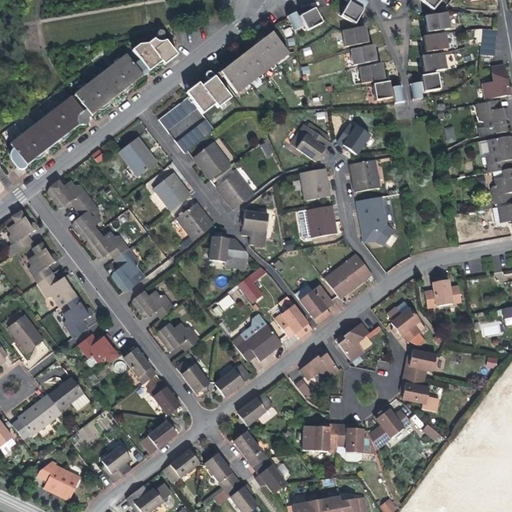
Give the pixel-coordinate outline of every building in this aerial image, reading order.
[(359,15),(363,9),(349,0),(340,15),(354,23),(359,15)] [(360,0),(349,0),(363,9),(366,3),(360,0)] [(439,0),(420,0),(426,4),(432,10),(439,0)] [(301,16),(306,25),(308,30),(322,23),(315,9),(309,12),(301,16)] [(306,25),(301,16),(298,17),(296,12),(287,16),(294,31),(306,25)] [(447,12),(424,16),(426,26),(427,32),(450,28),(447,12)] [(364,27),(341,31),(344,47),(367,43),(366,35),(364,27)] [(496,30),(481,29),(480,55),(494,56),(496,30)] [(237,94),(289,54),(272,32),(259,42),(246,52),(233,62),(221,73),(237,94)] [(448,49),(445,33),(423,37),(424,46),(425,52),(448,49)] [(160,38),(158,36),(149,44),(163,61),(165,65),(171,60),(177,55),(164,37),(162,38),(160,38)] [(140,45),(133,50),(149,71),(155,67),(163,61),(149,44),(140,45)] [(372,46),(350,50),(353,65),(375,61),(373,53),(372,46)] [(144,76),(149,71),(133,50),(127,55),(144,76)] [(446,69),(443,53),(421,57),(422,65),(424,73),(446,69)] [(144,76),(127,55),(104,73),(73,96),(90,118),(93,115),(98,111),(104,106),(111,101),(119,95),(130,86),(144,76)] [(381,64),(358,68),(361,84),(384,80),(382,69),(381,64)] [(485,99),(509,96),(507,88),(506,82),(504,65),(491,67),(493,82),(482,84),(485,99)] [(421,80),(422,82),(423,92),(439,89),(436,74),(421,77),(421,80)] [(208,82),(202,87),(215,104),(218,108),(230,98),(214,77),(208,82)] [(391,98),(389,88),(389,85),(388,82),(372,85),(375,101),(391,98)] [(421,92),(423,92),(422,82),(410,84),(412,100),(422,98),(421,92)] [(187,93),(189,96),(198,107),(203,114),(215,104),(202,87),(199,83),(193,88),(187,93)] [(389,88),(391,98),(394,97),(395,103),(403,102),(401,86),(389,88)] [(90,118),(73,96),(41,121),(11,144),(15,150),(27,166),(35,159),(47,150),(55,144),(63,138),(71,132),(79,126),(85,121),(90,118)] [(198,107),(189,96),(173,109),(159,120),(168,131),(198,107)] [(495,110),(502,109),(500,100),(493,102),(495,110)] [(503,117),(502,109),(495,110),(493,102),(476,105),(479,121),(484,123),(485,129),(494,127),(495,134),(506,132),(504,123),(503,117)] [(185,153),(215,130),(206,118),(177,141),(185,153)] [(348,149),(356,155),(370,136),(355,126),(354,128),(349,124),(336,141),(348,149)] [(290,145),(296,149),(306,134),(308,135),(311,130),(304,125),(290,145)] [(445,128),(447,142),(456,141),(453,126),(445,128)] [(306,134),(296,149),(315,162),(322,153),(326,148),(329,142),(311,130),(308,135),(306,134)] [(511,159),(511,150),(509,151),(507,136),(496,138),(497,146),(488,147),(489,155),(485,155),(488,173),(501,171),(505,170),(504,161),(511,159)] [(137,177),(157,162),(146,149),(137,137),(118,152),(137,177)] [(486,140),(488,147),(497,146),(496,138),(486,140)] [(266,157),(273,154),(267,141),(260,145),(266,157)] [(210,180),(230,165),(213,142),(192,158),(202,170),(210,180)] [(28,167),(27,166),(15,150),(13,154),(12,158),(13,159),(14,162),(18,167),(14,169),(20,177),(28,171),(29,169),(28,167)] [(98,164),(106,158),(100,150),(92,156),(98,164)] [(375,161),(349,165),(352,180),(354,192),(379,188),(375,161)] [(511,168),(505,170),(501,171),(503,177),(493,179),(495,187),(491,187),(494,205),(497,204),(511,202),(509,194),(511,193),(511,168)] [(325,169),(299,173),(304,201),(329,197),(327,185),(325,169)] [(233,210),(253,195),(235,172),(215,188),(224,199),(233,210)] [(170,212),(190,196),(182,185),(173,173),(152,189),(170,212)] [(63,208),(70,203),(84,193),(79,186),(74,186),(70,181),(63,186),(59,181),(49,188),(58,200),(54,203),(59,208),(63,208)] [(52,200),(54,203),(58,200),(49,188),(45,191),(52,200)] [(84,193),(70,203),(75,209),(89,199),(84,193)] [(360,229),(385,225),(381,197),(356,201),(358,218),(360,217),(360,221),(359,221),(360,229)] [(81,217),(95,206),(89,199),(75,209),(81,217)] [(193,241),(213,226),(205,214),(196,203),(175,219),(193,241)] [(511,204),(511,205),(498,207),(501,224),(511,222),(511,225),(511,204)] [(95,206),(81,217),(74,222),(72,226),(76,231),(80,228),(89,240),(98,232),(94,227),(101,221),(97,216),(99,212),(95,206)] [(331,206),(306,210),(311,238),(336,233),(334,221),(331,206)] [(250,237),(262,239),(263,231),(266,232),(268,214),(245,210),(243,222),(241,235),(250,237)] [(304,239),(311,238),(306,210),(297,212),(301,236),(304,239)] [(28,235),(34,231),(29,224),(27,220),(21,211),(11,217),(15,223),(7,228),(11,234),(9,237),(14,244),(28,235)] [(31,222),(29,224),(34,231),(38,228),(35,223),(31,222)] [(395,232),(385,225),(360,229),(363,242),(374,241),(383,247),(395,232)] [(79,235),(85,243),(89,240),(80,228),(76,231),(79,235)] [(102,259),(109,254),(123,244),(118,237),(114,237),(110,232),(102,237),(98,232),(89,240),(97,252),(94,254),(99,260),(102,259)] [(28,235),(14,244),(19,252),(33,242),(28,235)] [(224,238),(211,237),(208,260),(226,263),(226,260),(233,261),(236,240),(224,238)] [(262,239),(250,237),(249,245),(263,248),(265,239),(262,239)] [(91,250),(94,254),(97,252),(89,240),(85,243),(91,250)] [(29,270),(34,277),(48,267),(54,263),(50,256),(47,252),(41,244),(32,249),(36,255),(28,260),(32,265),(29,270)] [(123,244),(109,254),(114,261),(128,250),(123,244)] [(114,261),(120,268),(134,257),(128,250),(114,261)] [(51,254),(50,256),(54,263),(59,260),(55,254),(51,254)] [(356,254),(346,262),(362,282),(371,275),(356,254)] [(134,257),(120,268),(113,273),(112,277),(116,282),(119,280),(128,291),(138,284),(145,278),(141,273),(137,268),(138,263),(134,257)] [(352,290),(362,282),(346,262),(323,279),(339,299),(352,290)] [(53,275),(48,267),(34,277),(38,284),(53,275)] [(38,284),(42,291),(57,281),(53,275),(38,284)] [(64,278),(69,285),(71,284),(72,281),(68,275),(64,278)] [(460,303),(458,287),(450,288),(449,282),(443,282),(443,277),(438,278),(435,279),(436,284),(430,284),(431,291),(423,292),(426,308),(460,303)] [(64,278),(57,281),(42,291),(47,298),(53,298),(60,309),(68,304),(77,297),(72,289),(69,285),(64,278)] [(254,288),(246,278),(236,286),(244,296),(254,288)] [(119,280),(116,282),(119,287),(124,292),(128,291),(119,280)] [(313,320),(317,317),(327,310),(333,306),(319,288),(314,292),(312,290),(298,300),(313,320)] [(147,318),(154,313),(168,302),(164,296),(159,296),(156,291),(148,297),(144,291),(134,299),(142,310),(139,312),(144,318),(147,318)] [(229,294),(217,302),(223,311),(235,303),(229,294)] [(69,331),(83,321),(90,317),(84,309),(82,305),(77,297),(68,304),(71,309),(63,314),(67,320),(65,324),(69,331)] [(278,303),(285,311),(292,305),(286,297),(278,303)] [(136,308),(139,312),(142,310),(134,299),(132,303),(136,308)] [(168,302),(154,313),(160,320),(174,309),(168,302)] [(308,325),(292,305),(285,311),(274,320),(289,339),(295,335),(308,325)] [(511,317),(511,311),(511,307),(501,309),(503,319),(511,317)] [(86,309),(84,309),(90,317),(93,315),(90,308),(86,309)] [(387,315),(392,321),(401,314),(396,308),(387,315)] [(401,314),(392,321),(391,322),(395,327),(399,332),(401,334),(407,342),(409,341),(419,333),(420,334),(426,330),(410,309),(409,309),(401,314)] [(327,310),(317,317),(321,322),(326,319),(331,315),(327,310)] [(244,341),(266,324),(258,314),(255,317),(252,326),(240,335),(244,341)] [(36,347),(44,341),(25,316),(7,329),(26,354),(36,347)] [(498,320),(480,324),(483,337),(501,333),(498,320)] [(88,329),(83,321),(69,331),(74,338),(88,329)] [(179,345),(193,334),(189,329),(184,329),(180,324),(173,329),(169,323),(159,331),(168,343),(165,345),(170,351),(173,351),(179,345)] [(266,324),(244,341),(256,356),(260,361),(271,352),(281,344),(266,324)] [(334,340),(350,361),(362,352),(362,351),(371,345),(364,337),(368,334),(359,324),(348,332),(342,337),(339,336),(334,340)] [(312,330),(308,325),(295,335),(299,340),(305,335),(312,330)] [(162,341),(165,345),(168,343),(159,331),(157,335),(162,341)] [(419,333),(409,341),(410,342),(420,334),(419,333)] [(107,334),(103,337),(108,344),(110,343),(112,340),(107,334)] [(193,334),(179,345),(185,352),(199,341),(193,334)] [(108,344),(103,337),(97,341),(93,335),(79,345),(90,359),(93,356),(98,363),(102,360),(105,357),(109,362),(118,356),(111,348),(108,344)] [(256,356),(244,341),(240,335),(232,342),(248,363),(256,356)] [(123,358),(137,377),(150,367),(143,358),(136,349),(133,351),(127,356),(123,358)] [(338,371),(322,350),(317,353),(316,357),(310,361),(299,370),(307,381),(318,372),(325,380),(338,371)] [(406,356),(404,362),(409,363),(406,375),(423,379),(425,371),(432,372),(435,355),(411,350),(410,355),(406,356)] [(91,368),(98,363),(93,356),(90,359),(86,362),(91,368)] [(200,391),(205,387),(209,383),(189,358),(176,368),(185,379),(196,393),(200,391)] [(495,360),(488,359),(486,367),(494,369),(495,360)] [(219,388),(223,393),(226,397),(238,388),(251,378),(241,365),(216,384),(219,388)] [(150,367),(137,377),(143,385),(156,375),(150,367)] [(422,388),(423,379),(406,375),(403,388),(399,387),(398,392),(402,395),(401,400),(422,404),(424,405),(426,397),(428,389),(422,388)] [(71,403),(84,394),(72,378),(60,388),(49,396),(60,412),(71,403)] [(294,385),(305,399),(311,394),(300,380),(294,385)] [(167,415),(171,413),(176,409),(180,406),(169,392),(160,381),(148,390),(167,415)] [(263,393),(257,398),(267,411),(273,406),(263,393)] [(84,394),(71,403),(78,411),(90,402),(84,394)] [(18,417),(19,419),(31,434),(32,436),(62,414),(60,412),(49,396),(38,404),(32,409),(31,407),(18,417)] [(438,399),(426,397),(424,405),(422,404),(421,409),(435,412),(438,399)] [(267,411),(257,398),(248,405),(238,412),(242,417),(245,421),(248,425),(267,411)] [(382,414),(377,417),(380,420),(376,423),(380,428),(374,433),(383,444),(410,423),(402,412),(395,417),(390,412),(388,414),(386,411),(382,414)] [(31,434),(19,419),(11,424),(23,440),(31,434)] [(0,447),(0,448),(7,443),(13,438),(0,420),(0,447)] [(173,432),(168,426),(166,423),(141,441),(151,455),(166,443),(176,436),(173,432)] [(328,446),(336,447),(337,428),(324,428),(324,423),(320,423),(317,425),(317,427),(312,427),(311,451),(328,452),(328,446)] [(432,438),(436,432),(424,423),(419,428),(432,438)] [(356,425),(350,424),(350,429),(337,428),(336,447),(345,447),(344,453),(361,454),(375,455),(365,431),(361,431),(357,431),(356,425)] [(247,433),(243,436),(238,440),(234,444),(244,457),(253,468),(266,458),(247,433)] [(16,443),(13,438),(7,443),(10,447),(16,443)] [(10,447),(7,443),(0,448),(5,455),(10,451),(10,447)] [(102,468),(105,472),(110,468),(118,480),(126,474),(131,470),(126,463),(130,460),(121,447),(101,462),(105,466),(102,468)] [(198,464),(195,460),(191,455),(188,451),(176,461),(163,471),(173,484),(198,464)] [(361,454),(344,453),(344,459),(346,461),(356,462),(360,459),(361,454)] [(218,456),(214,458),(209,462),(206,465),(225,490),(238,481),(227,466),(218,456)] [(253,468),(258,476),(261,479),(257,483),(260,486),(264,486),(266,485),(273,495),(287,484),(266,458),(253,468)] [(47,482),(55,465),(56,463),(52,461),(37,477),(47,482)] [(283,463),(277,467),(283,476),(288,473),(283,463)] [(81,478),(55,465),(47,482),(44,489),(58,496),(69,501),(81,478)] [(113,483),(118,480),(110,468),(105,472),(113,483)] [(243,487),(238,481),(225,490),(230,497),(241,511),(250,511),(258,506),(250,497),(252,495),(253,491),(250,488),(246,491),(243,487)] [(154,491),(162,501),(171,494),(163,484),(154,491)] [(150,511),(163,502),(162,501),(154,491),(153,489),(148,492),(143,486),(136,492),(130,496),(139,507),(135,510),(136,511),(150,511)] [(219,505),(230,497),(225,490),(214,499),(219,505)] [(126,499),(135,510),(139,507),(130,496),(126,499)] [(341,511),(339,502),(339,498),(323,501),(324,511),(341,511)] [(365,511),(363,498),(339,502),(341,511),(365,511)] [(379,506),(383,511),(393,511),(398,509),(389,498),(379,506)] [(324,511),(323,501),(307,503),(308,511),(324,511)] [(308,511),(307,503),(290,506),(291,511),(308,511)]
